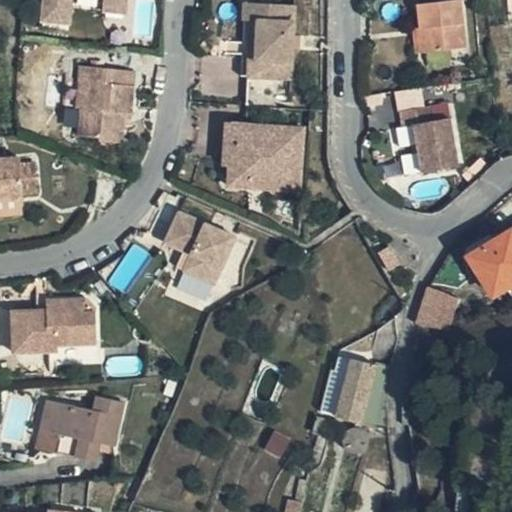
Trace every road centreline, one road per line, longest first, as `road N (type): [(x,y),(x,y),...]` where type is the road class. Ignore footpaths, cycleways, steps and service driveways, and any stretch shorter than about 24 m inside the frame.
road 1 (residential): [(0,262),(82,244),(109,227),(150,180),(167,138),(179,0)]
road 2 (residential): [(437,225),(437,249),(401,341),(393,406),(402,511)]
road 3 (residential): [(350,0),(348,143),(355,177),(375,203),(437,225)]
